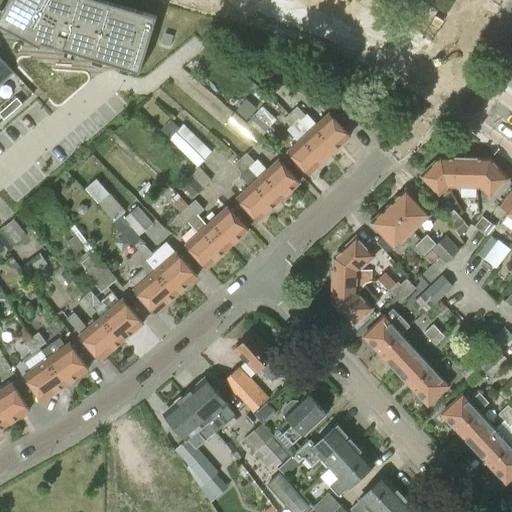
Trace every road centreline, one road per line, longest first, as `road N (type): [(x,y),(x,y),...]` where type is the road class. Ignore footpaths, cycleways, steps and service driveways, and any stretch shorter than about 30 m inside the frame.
road 1 (residential): [(0,464),(115,398),(260,275)]
road 2 (residential): [(477,511),(260,275)]
road 3 (residential): [(0,175),(111,80),(145,86),(194,48)]
road 4 (primary): [(448,81),(291,0)]
road 5 (residential): [(260,275),(383,159)]
